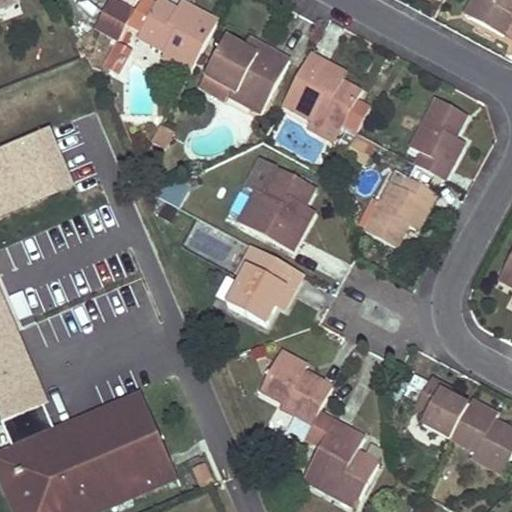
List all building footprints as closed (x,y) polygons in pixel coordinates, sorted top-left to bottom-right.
[(0,0),(0,11),(21,3),(20,0),(0,0)] [(141,35),(157,7),(144,0),(143,0),(135,15),(128,28),(141,35)] [(511,0),(476,0),(467,17),(505,38),(511,24),(511,0)] [(190,76),(219,25),(190,9),(186,17),(178,12),(159,2),(157,7),(141,35),(139,41),(167,56),(163,62),(190,76)] [(128,28),(135,15),(113,4),(98,32),(120,44),(128,28)] [(178,12),(186,17),(190,9),(182,5),(178,12)] [(331,24),(326,32),(341,41),(347,32),(331,24)] [(226,40),(198,90),(231,108),(234,102),(261,117),(291,64),(259,47),(254,56),(246,51),(226,40)] [(251,43),(246,51),(254,56),(259,47),(251,43)] [(130,54),(118,47),(106,69),(118,76),(130,54)] [(312,58),(283,109),(312,125),(315,120),(341,135),(344,129),(358,103),(362,97),(344,87),(336,82),(340,74),(312,58)] [(340,74),(336,82),(344,87),(348,79),(340,74)] [(372,111),(358,103),(344,129),(357,137),(372,111)] [(422,157),(416,169),(444,185),(464,148),(456,143),(467,121),(439,106),(412,152),(422,157)] [(334,148),(341,135),(315,120),(312,125),(308,133),(334,148)] [(161,130),(153,145),(167,153),(175,138),(161,130)] [(0,296),(0,218),(75,188),(53,134),(0,155),(0,421),(44,403),(0,296)] [(377,147),(357,137),(346,156),(366,167),(377,147)] [(258,194),(242,225),(295,253),(313,221),(303,216),(307,209),(317,190),(261,159),(246,187),(258,194)] [(415,235),(436,197),(409,182),(402,194),(393,189),(366,237),(394,252),(406,231),(415,235)] [(307,209),(303,216),(313,221),(317,214),(307,209)] [(246,279),(230,307),(267,328),(278,309),(283,299),(291,303),(305,277),(254,249),(239,276),(246,279)] [(511,260),(500,282),(511,288),(511,260)] [(283,299),(278,309),(285,313),(291,303),(283,299)] [(281,354),(262,392),(285,406),(284,410),(304,420),(298,431),(310,438),(319,420),(336,390),(305,373),(308,368),(281,354)] [(434,381),(417,410),(430,417),(426,426),(453,441),(471,408),(454,400),(443,394),(446,388),(434,381)] [(446,388),(443,394),(454,400),(458,395),(446,388)] [(119,418),(148,406),(145,398),(116,410),(119,418)] [(471,408),(453,441),(477,454),(474,461),(504,477),(511,462),(511,431),(497,424),(500,418),(473,403),(471,408)] [(58,434),(0,457),(0,471),(17,511),(105,511),(180,481),(148,406),(119,418),(80,434),(82,440),(64,448),(58,434)] [(119,418),(116,410),(58,434),(64,448),(82,440),(80,434),(119,418)] [(324,447),(305,482),(335,499),(339,491),(361,503),(381,466),(359,455),(366,441),(336,425),(334,428),(319,420),(310,438),(309,439),(324,447)] [(208,467),(196,473),(204,490),(216,484),(208,467)] [(339,491),(335,499),(357,511),(361,503),(339,491)]
